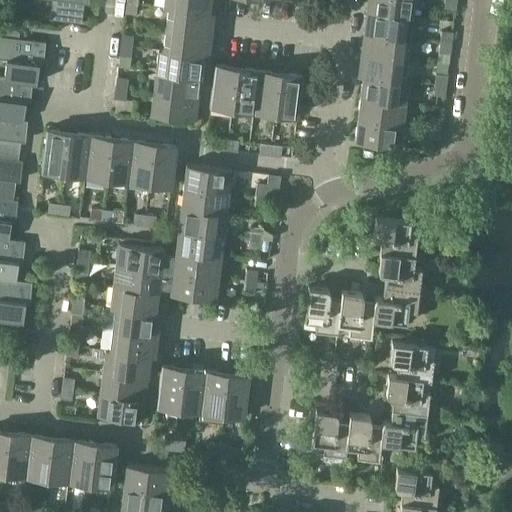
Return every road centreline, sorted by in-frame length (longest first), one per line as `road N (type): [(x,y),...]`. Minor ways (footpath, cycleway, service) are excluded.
road 1 (residential): [(44,421),(66,227),(37,223),(28,209),(38,115),(92,121)]
road 2 (residential): [(92,121),(180,133),(201,152),(330,169)]
road 3 (residential): [(238,482),(226,464),(146,452),(120,430),(44,421)]
road 4 (residential): [(465,165),(484,0)]
road 5 (residential): [(330,169),(338,38)]
road 6 (residential): [(339,191),(465,165)]
road 7 (residential): [(216,23),(338,38)]
road 8 (residential): [(92,121),(107,0)]
